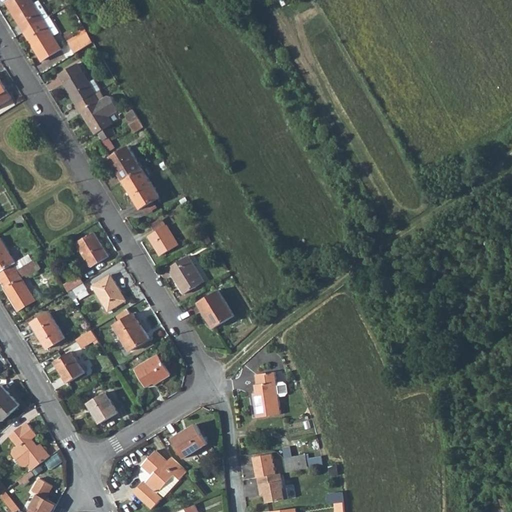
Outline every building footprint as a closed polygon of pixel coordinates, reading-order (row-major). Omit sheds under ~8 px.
[(18,17),(26,32),(46,20),(36,3),(33,0),(14,0),(11,2),(20,16),(18,17)] [(41,1),(36,3),(46,20),(51,17),(41,1)] [(60,32),(51,17),(46,20),(55,35),(60,32)] [(55,35),(46,20),(26,32),(35,46),(37,45),(46,60),(63,49),(55,35)] [(71,44),(77,54),(95,43),(89,34),(71,44)] [(61,75),(79,104),(96,94),(97,93),(90,82),(79,64),(61,75)] [(0,107),(12,100),(0,77),(0,107)] [(95,79),(90,82),(97,93),(101,92),(102,91),(95,79)] [(101,101),(96,94),(79,104),(97,134),(100,132),(111,126),(114,124),(110,117),(119,112),(120,109),(113,97),(109,96),(101,101)] [(131,126),(140,121),(134,111),(128,115),(126,120),(131,126)] [(135,133),(144,128),(140,121),(131,126),(135,133)] [(111,126),(100,132),(106,141),(116,135),(111,126)] [(112,158),(126,182),(145,171),(131,147),(112,158)] [(161,198),(145,171),(126,182),(142,210),(161,198)] [(168,226),(151,236),(163,255),(180,245),(168,226)] [(94,234),(76,244),(91,268),(108,257),(94,234)] [(0,276),(2,280),(18,271),(13,263),(0,241),(0,276)] [(18,271),(25,266),(29,274),(36,269),(34,266),(37,265),(34,260),(33,261),(29,253),(13,263),(18,271)] [(191,257),(171,269),(186,293),(206,280),(191,257)] [(29,274),(25,266),(18,271),(2,280),(6,286),(5,287),(19,310),(35,300),(22,279),(29,274)] [(79,276),(64,285),(69,292),(84,283),(79,276)] [(111,276),(93,287),(108,312),(125,302),(120,293),(121,292),(111,276)] [(220,291),(199,304),(215,329),(235,316),(220,291)] [(134,314),(114,326),(129,351),(149,339),(134,314)] [(45,316),(28,326),(44,351),(60,341),(45,316)] [(83,349),(97,340),(92,330),(77,339),(83,349)] [(68,354),(52,364),(65,384),(81,375),(68,354)] [(159,355),(136,369),(147,387),(158,380),(159,382),(171,375),(159,355)] [(276,372),(257,374),(259,392),(254,393),(256,418),(280,415),(276,372)] [(279,381),(281,394),(289,393),(287,380),(279,381)] [(0,388),(0,423),(17,407),(0,388)] [(106,392),(88,403),(101,423),(118,412),(106,392)] [(197,423),(173,437),(185,458),(209,444),(197,423)] [(33,470),(50,456),(45,450),(42,452),(32,440),(38,435),(29,424),(23,428),(22,427),(10,436),(18,446),(13,449),(13,453),(22,465),(26,465),(28,464),(33,470)] [(134,491),(152,509),(163,498),(158,493),(159,492),(164,498),(188,471),(173,456),(168,461),(156,450),(142,465),(153,475),(146,482),(144,481),(134,491)] [(58,451),(46,460),(52,468),(64,459),(58,451)] [(256,477),(258,477),(276,474),(272,453),(252,456),(256,477)] [(286,458),(288,472),(308,468),(307,461),(306,455),(286,458)] [(322,458),(309,461),(311,467),(323,465),(322,458)] [(276,474),(258,477),(261,495),(266,494),(267,502),(289,498),(288,487),(283,488),(281,473),(276,474)] [(10,489),(0,476),(0,484),(6,492),(7,491),(10,489)] [(39,494),(28,511),(52,511),(57,504),(46,498),(53,485),(40,478),(33,491),(39,494)] [(21,511),(22,511),(7,491),(6,492),(1,496),(13,511),(21,511)] [(345,511),(344,506),(344,502),(335,503),(336,511),(345,511)]
